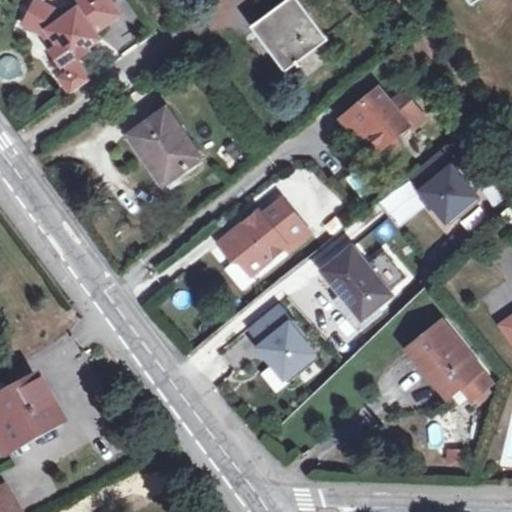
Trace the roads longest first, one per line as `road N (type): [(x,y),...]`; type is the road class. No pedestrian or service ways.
road 1 (tertiary): [(0,149),(264,502)]
road 2 (unknown): [(310,282),(191,400)]
road 3 (residential): [(378,503),(511,510)]
